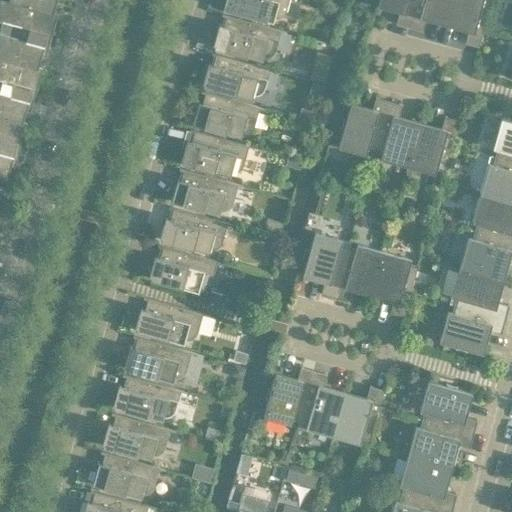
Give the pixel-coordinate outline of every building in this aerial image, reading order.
[(52,12),(8,0),(0,0),(0,21),(1,22),(0,26),(0,56),(36,67),(37,66),(42,47),(47,48),(57,13),(52,11),(52,12)] [(8,0),(52,12),(52,11),(55,0),(8,0)] [(225,0),(223,7),(272,21),(273,17),(277,18),(280,16),(283,14),(285,10),(288,0),(225,0)] [(378,0),(377,6),(399,12),(396,24),(408,27),(415,0),(378,0)] [(415,0),(408,27),(421,31),(424,19),(446,25),(453,0),(415,0)] [(453,0),(446,25),(468,31),(465,43),(478,47),(490,0),(453,0)] [(226,15),(223,25),(219,24),(217,31),(213,46),(261,59),(262,56),(266,56),(270,55),(273,52),(274,49),(280,30),(226,15)] [(215,53),(212,63),(208,62),(202,84),(250,98),(251,94),(255,95),(259,93),(262,91),(264,87),(269,68),(215,53)] [(0,56),(0,116),(21,122),(21,121),(27,102),(32,103),(41,68),(37,66),(36,67),(0,56)] [(204,92),(202,102),(197,101),(191,123),(240,136),(241,133),(245,133),(248,132),(251,129),(253,126),(258,107),(204,92)] [(350,102),(348,107),(345,119),(343,118),(343,117),(342,117),(342,118),(342,121),(341,123),(340,126),(339,128),(340,129),(341,127),(342,128),(338,144),(337,146),(365,154),(367,149),(374,151),(388,100),(376,97),(372,109),(350,102)] [(419,122),(397,116),(400,104),(388,100),(374,151),(381,153),(380,158),(407,166),(418,126),(419,122)] [(301,107),(298,117),(312,121),(315,111),(301,107)] [(0,116),(0,176),(6,178),(11,157),(16,158),(26,123),(21,121),(21,122),(0,116)] [(441,128),(419,122),(418,126),(407,166),(434,173),(436,168),(443,170),(458,120),(445,116),(441,128)] [(511,120),(500,117),(491,147),(497,149),(495,156),(511,161),(511,120)] [(194,130),(191,141),(186,139),(180,161),(229,175),(230,171),(234,172),(238,170),(240,168),(242,164),(248,145),(194,130)] [(511,161),(495,156),(493,164),(487,162),(479,192),(511,200),(511,161)] [(286,165),(299,169),(301,162),(288,158),(286,165)] [(183,169),(180,179),(176,178),(170,200),(218,214),(219,210),(223,210),(227,209),(230,206),(232,203),(237,184),(183,169)] [(511,200),(479,192),(471,221),(476,223),(474,230),(511,240),(511,200)] [(172,207),(169,218),(165,216),(159,238),(208,252),(209,248),(212,249),(216,247),(219,245),(221,241),(226,222),(172,207)] [(263,230),(279,234),(282,223),(266,218),(263,230)] [(511,240),(474,230),(472,238),(467,236),(459,266),(498,277),(503,278),(509,254),(511,254),(511,240)] [(333,297),(347,247),(340,245),(341,239),(314,232),(313,233),(308,250),(307,250),(307,248),(306,248),(306,251),(305,253),(305,255),(304,257),(303,260),(304,259),(306,259),(303,271),(301,275),(324,282),(321,294),(333,297)] [(355,249),(347,247),(333,297),(346,301),(349,289),(371,295),(383,251),(356,243),(355,249)] [(162,246),(159,256),(154,255),(152,263),(148,277),(197,291),(198,287),(202,287),(205,286),(208,283),(210,280),(216,261),(162,246)] [(410,258),(383,251),(371,295),(393,301),(390,313),(403,317),(417,266),(409,264),(410,258)] [(498,277),(459,266),(450,295),(456,297),(454,304),(504,318),(508,305),(496,302),(503,278),(498,277)] [(147,298),(144,308),(140,307),(138,315),(134,329),(182,342),(183,339),(187,339),(191,338),(194,335),(196,332),(201,313),(147,298)] [(504,318),(454,304),(452,311),(446,310),(438,340),(457,346),(456,347),(454,347),(454,348),(457,348),(460,349),(462,350),(466,351),(465,350),(465,348),(482,353),(489,328),(501,331),(504,318)] [(136,336),(133,347),(129,345),(123,368),(172,381),(173,378),(177,378),(180,377),(183,374),(185,371),(191,351),(136,336)] [(275,372),(273,376),(270,389),(268,388),(268,387),(267,387),(267,389),(267,392),(266,394),(265,397),(264,398),(265,399),(266,397),(267,398),(262,416),(290,424),(292,419),(299,421),(313,370),(300,367),(297,379),(275,372)] [(313,370),(299,421),(306,423),(305,428),(332,436),(343,396),(344,392),(322,385),(325,373),(313,370)] [(125,375),(122,385),(119,384),(116,392),(112,406),(161,420),(162,416),(166,416),(170,415),(173,412),(174,409),(180,389),(125,375)] [(445,385),(427,380),(418,410),(424,412),(422,419),(472,433),(476,420),(464,417),(471,392),(454,388),(455,386),(456,386),(456,385),(454,385),(451,384),(449,384),(445,382),(445,383),(446,383),(445,385)] [(370,386),(366,398),(344,392),(343,396),(332,436),(359,443),(361,438),(369,440),(383,389),(370,386)] [(115,413),(112,424),(108,422),(102,445),(150,458),(151,455),(155,455),(159,454),(162,451),(164,448),(169,428),(115,413)] [(414,425),(406,455),(446,466),(450,467),(457,443),(469,446),(472,433),(422,419),(420,426),(414,425)] [(207,426),(203,438),(221,443),(225,430),(207,426)] [(104,452),(101,462),(97,461),(95,469),(91,483),(140,497),(141,493),(144,493),(148,492),(151,490),(153,486),(158,467),(104,452)] [(446,466),(406,455),(398,484),(403,486),(401,493),(452,507),(455,494),(443,491),(450,467),(446,466)] [(198,466),(195,477),(212,482),(215,471),(198,466)] [(94,490),(91,501),(86,500),(82,511),(145,511),(148,505),(94,490)] [(450,511),(452,507),(401,493),(399,500),(394,499),(390,511),(450,511)] [(227,500),(225,508),(236,511),(237,507),(238,503),(227,500)] [(311,511),(312,507),(284,503),(282,511),(311,511)]
